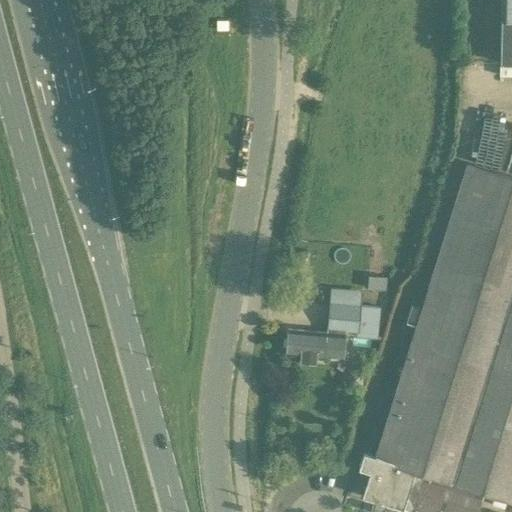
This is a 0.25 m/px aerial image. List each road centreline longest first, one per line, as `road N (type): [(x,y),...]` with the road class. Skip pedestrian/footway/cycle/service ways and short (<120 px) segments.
road 1 (primary): [(173,511),(39,0)]
road 2 (unclassified): [(218,511),(213,396),(256,153),(263,0)]
road 3 (primary): [(0,49),(123,511)]
road 4 (unclassified): [(22,511),(0,336)]
